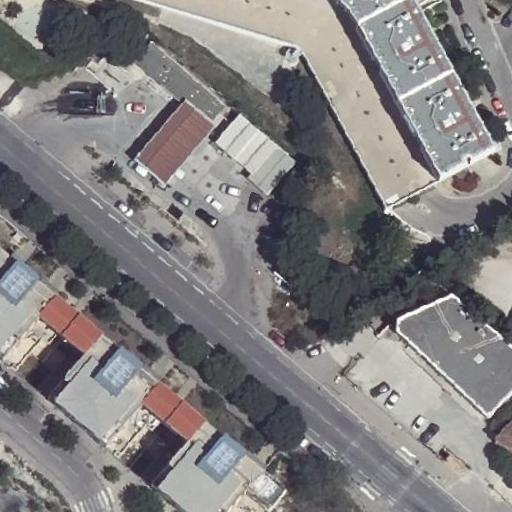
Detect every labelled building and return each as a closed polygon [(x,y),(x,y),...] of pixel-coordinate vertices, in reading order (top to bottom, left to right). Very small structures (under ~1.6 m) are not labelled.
[(131,0),(294,48),(302,59),(383,214),(435,185),(354,30),(345,15),(326,0),(131,0)] [(326,0),(345,15),(354,30),(402,0),(326,0)] [(402,0),(354,30),(435,185),(484,157),(477,141),(482,138),(456,88),(451,90),(437,65),(442,62),(409,0),(402,0)] [(188,101),(212,121),(226,105),(150,41),(135,56),(188,101)] [(219,128),(212,121),(188,101),(158,135),(136,162),(167,188),(188,160),(219,128)] [(295,162),(238,114),(215,143),(251,173),(247,178),(267,195),(295,162)] [(0,296),(22,270),(0,251),(0,296)] [(48,400),(76,424),(127,359),(78,318),(22,270),(0,296),(0,360),(2,362),(38,319),(61,338),(83,357),(48,400)] [(394,333),(486,419),(511,391),(511,350),(449,296),(395,321),(394,333)] [(83,357),(61,338),(52,347),(63,357),(35,389),(48,400),(83,357)] [(150,487),(179,511),(230,447),(127,359),(76,424),(105,448),(141,405),(157,421),(186,444),(150,487)] [(141,405),(105,448),(116,458),(144,426),(149,430),(157,421),(141,405)] [(511,426),(495,444),(511,460),(511,426)] [(267,511),(284,492),(230,447),(179,511),(228,511),(244,493),(266,511),(267,511)] [(266,511),(244,493),(228,511),(266,511)]
